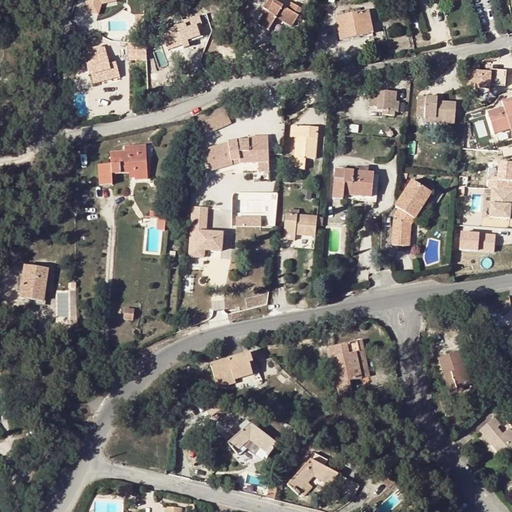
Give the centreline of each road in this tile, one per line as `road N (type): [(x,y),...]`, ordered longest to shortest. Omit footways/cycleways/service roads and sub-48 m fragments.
road 1 (residential): [(66,0),(33,118),(33,136),(46,142),(177,111),(237,84),(341,74),(511,40)]
road 2 (tertiary): [(83,461),(133,365),(150,353),(395,301)]
road 3 (residential): [(494,511),(429,429),(395,301)]
road 4 (residential): [(287,511),(83,461)]
